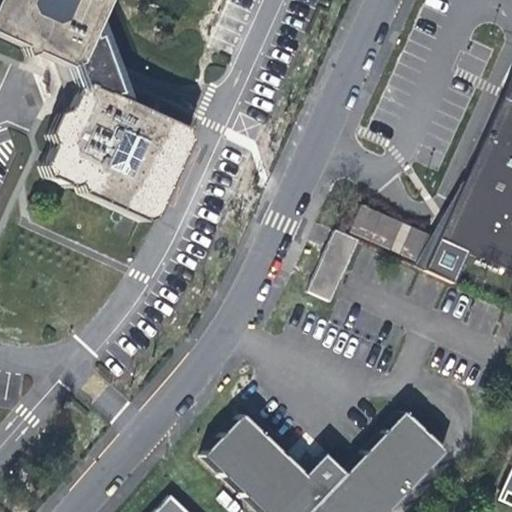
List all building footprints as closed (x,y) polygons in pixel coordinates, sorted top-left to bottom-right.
[(0,0),(0,37),(40,55),(54,61),(62,85),(55,101),(31,157),(37,175),(134,214),(148,208),(182,133),(174,122),(111,95),(80,82),(72,63),(86,30),(99,0),(0,0)] [(86,30),(72,63),(80,82),(111,95),(86,30)] [(54,61),(40,55),(55,101),(62,85),(54,61)] [(511,99),(507,97),(442,241),(511,272),(511,99)] [(306,289),(326,299),(354,237),(331,228),(306,289)] [(197,450),(262,511),(375,511),(439,445),(398,407),(338,468),(317,449),(297,469),(235,410),(197,450)] [(511,452),(495,491),(511,498),(511,452)] [(187,511),(166,492),(147,511),(187,511)]
